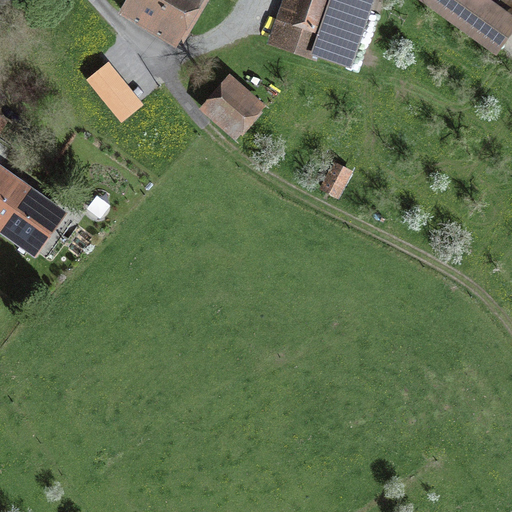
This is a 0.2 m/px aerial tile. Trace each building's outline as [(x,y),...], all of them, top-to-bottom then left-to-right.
[(135,0),(131,8),(173,33),(193,0),(135,0)] [(287,0),(274,39),(316,54),(334,0),(287,0)] [(414,0),(497,59),(511,38),(511,22),(481,0),(414,0)] [(85,75),(123,117),(146,97),(107,54),(85,75)] [(213,107),(235,126),(251,107),(230,88),(213,107)] [(322,188),(334,195),(347,170),(335,164),(322,188)] [(0,229),(1,230),(30,189),(3,171),(0,175),(0,229)] [(57,208),(30,189),(1,230),(27,249),(57,208)]
